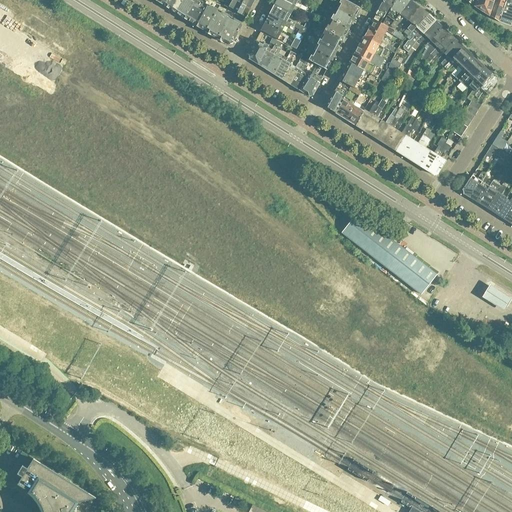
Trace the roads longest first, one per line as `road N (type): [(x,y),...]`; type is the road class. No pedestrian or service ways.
road 1 (unclassified): [(188,492),(169,461),(112,408),(90,409),(70,436)]
road 2 (tertiary): [(215,88),(76,0)]
road 3 (tertiary): [(426,220),(295,137)]
road 4 (residential): [(314,108),(445,190)]
road 5 (residential): [(445,190),(511,84)]
road 6 (residential): [(314,108),(374,0)]
